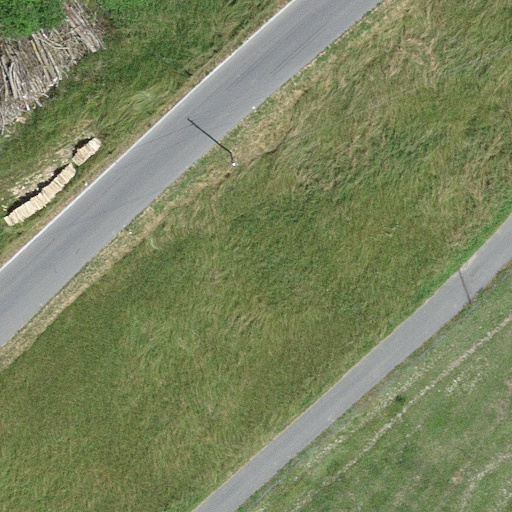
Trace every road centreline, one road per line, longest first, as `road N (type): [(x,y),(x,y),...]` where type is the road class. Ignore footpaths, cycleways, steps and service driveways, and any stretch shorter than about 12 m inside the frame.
road 1 (tertiary): [(339,0),(0,300)]
road 2 (unclassified): [(183,511),(511,209)]
